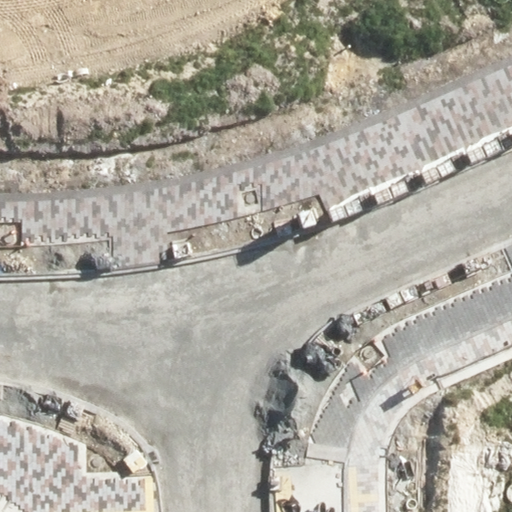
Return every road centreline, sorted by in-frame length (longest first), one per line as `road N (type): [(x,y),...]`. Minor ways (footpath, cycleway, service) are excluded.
road 1 (tertiary): [(511,192),(197,322)]
road 2 (tertiary): [(197,322),(0,334)]
road 3 (residential): [(209,511),(197,322)]
